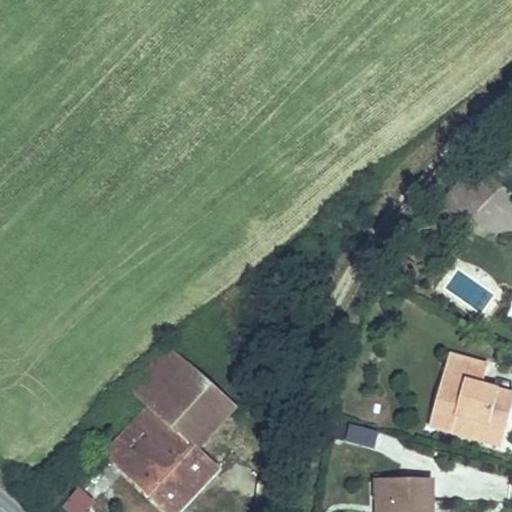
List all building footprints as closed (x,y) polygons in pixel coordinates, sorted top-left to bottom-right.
[(478,210),(502,185),(478,164),(455,188),(478,210)] [(465,224),(478,210),(455,188),(442,202),(465,224)] [(130,391),(153,411),(192,368),(169,348),(130,391)] [(505,437),(511,410),(511,395),(482,387),(488,366),(449,355),(430,426),(453,433),(458,416),(471,420),(469,427),(505,437)] [(192,368),(153,411),(198,453),(238,410),(192,368)] [(177,511),(217,469),(198,453),(153,411),(109,460),(164,511),(177,511)] [(502,446),(505,437),(469,427),(471,420),(458,416),(453,433),(502,446)] [(432,511),(433,483),(376,482),(376,500),(380,500),(379,511),(432,511)] [(75,484),(57,502),(66,511),(83,511),(93,503),(75,484)]
